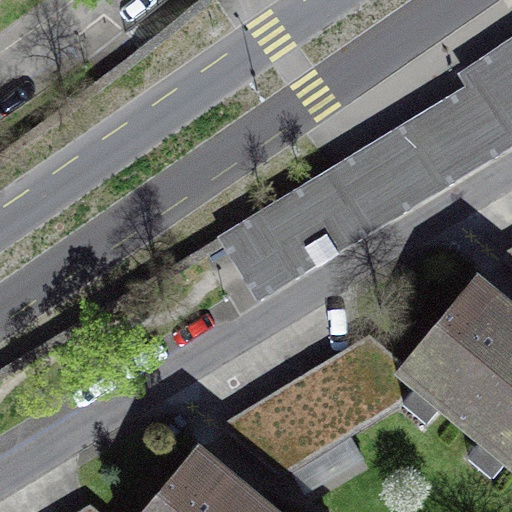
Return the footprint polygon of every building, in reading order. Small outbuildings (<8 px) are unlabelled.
[(215,238),(256,303),(511,149),(511,36),(456,74),(465,87),(215,238)] [(404,354),(391,370),(412,387),(400,401),(425,422),(436,409),(478,444),(467,457),(492,477),(503,463),(511,470),(511,298),(476,269),(436,316),(404,354)] [(404,354),(368,326),(224,412),(285,466),(400,401),(412,387),(391,370),(404,354)] [(140,511),(280,511),(198,443),(156,493),(140,511)] [(105,511),(90,500),(69,511),(105,511)]
